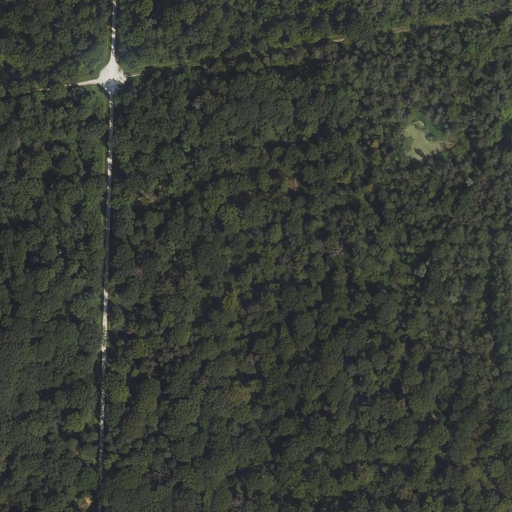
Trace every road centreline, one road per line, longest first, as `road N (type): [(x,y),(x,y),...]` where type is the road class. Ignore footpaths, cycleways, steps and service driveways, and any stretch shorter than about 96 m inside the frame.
road 1 (track): [(0,97),(511,10)]
road 2 (track): [(99,511),(114,0)]
road 3 (track): [(511,217),(491,262),(511,415)]
